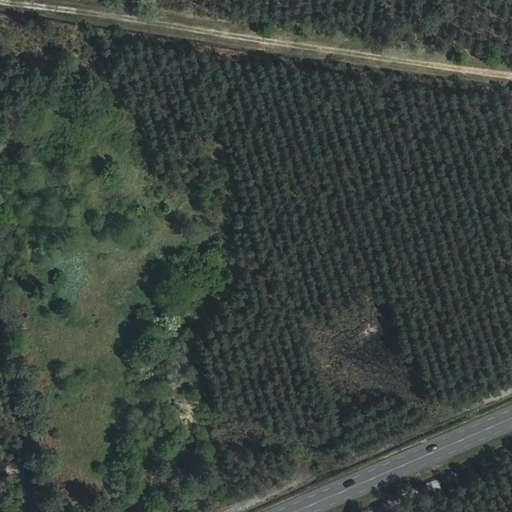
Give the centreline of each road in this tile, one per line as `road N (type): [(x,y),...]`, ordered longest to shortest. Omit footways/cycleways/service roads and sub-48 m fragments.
road 1 (track): [(511,75),(10,0)]
road 2 (secondary): [(511,417),(294,511)]
